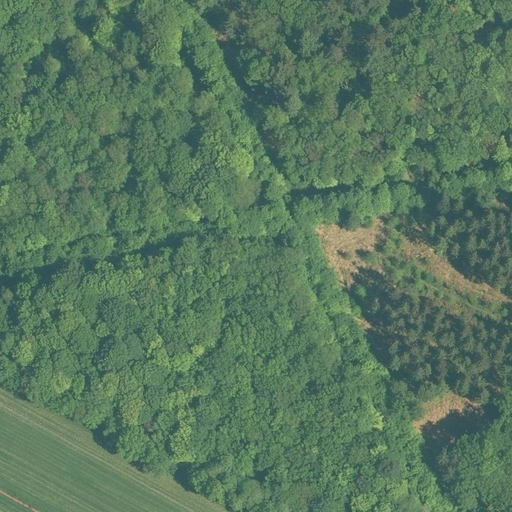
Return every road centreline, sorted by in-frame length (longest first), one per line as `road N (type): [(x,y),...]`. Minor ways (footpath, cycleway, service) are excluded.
road 1 (track): [(285,220),(438,511)]
road 2 (track): [(0,277),(285,220)]
road 3 (track): [(176,0),(285,220)]
road 4 (track): [(285,220),(511,181)]
